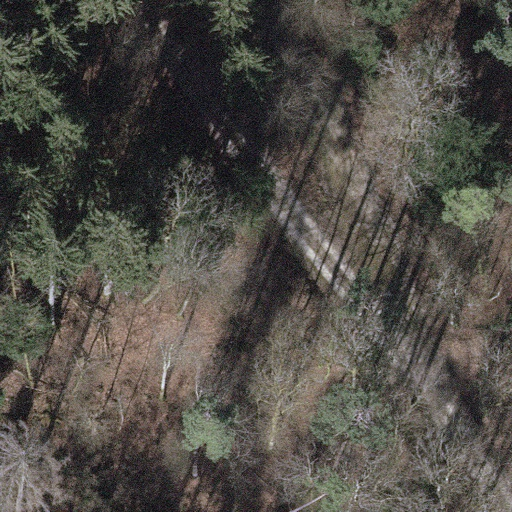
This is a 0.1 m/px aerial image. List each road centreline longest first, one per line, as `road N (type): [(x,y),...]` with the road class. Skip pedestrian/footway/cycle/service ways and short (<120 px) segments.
road 1 (track): [(507,511),(162,0)]
road 2 (track): [(260,0),(385,332)]
